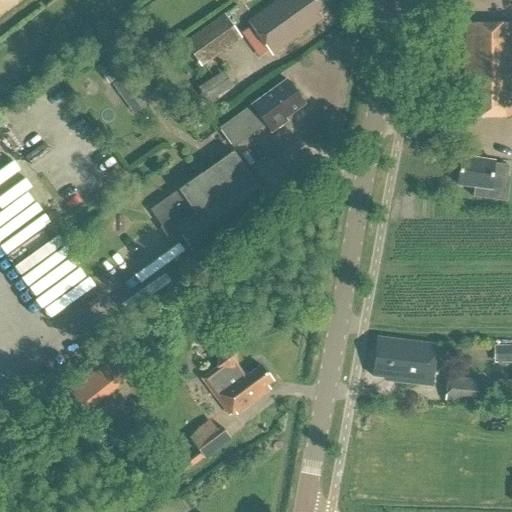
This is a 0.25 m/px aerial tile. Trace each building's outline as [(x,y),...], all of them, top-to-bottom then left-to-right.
[(323,9),(316,0),(281,0),(247,25),(272,58),(321,21),(315,14),(323,9)] [(241,40),(224,16),(184,44),(201,69),(241,40)] [(511,120),(511,25),(465,26),(465,121),(511,120)] [(112,56),(97,67),(109,83),(123,72),(112,56)] [(207,103),(231,88),(222,73),(197,88),(207,103)] [(127,80),(115,89),(127,105),(139,96),(127,80)] [(304,106),(286,81),(251,107),(251,108),(220,130),(232,147),(263,125),(270,135),(287,123),(285,120),(304,106)] [(219,122),(238,106),(231,98),(213,114),(219,122)] [(176,230),(193,254),(267,202),(233,153),(202,175),(201,175),(150,211),(162,229),(166,227),(171,233),(176,230)] [(460,158),(456,186),(474,189),(472,197),(506,202),(509,176),(507,176),(509,167),(496,165),(496,163),(460,158)] [(0,217),(27,198),(19,186),(0,200),(0,217)] [(32,204),(0,224),(0,262),(1,265),(2,264),(18,290),(67,258),(32,204)] [(432,388),(437,347),(376,340),(372,377),(389,379),(389,383),(432,388)] [(511,363),(511,345),(493,346),(493,364),(511,363)] [(236,415),(269,391),(266,387),(272,383),(260,366),(244,378),(236,368),(237,355),(220,351),(219,368),(224,369),(233,382),(213,396),(223,411),(230,407),(236,415)] [(154,370),(164,363),(158,354),(148,361),(154,370)] [(118,386),(106,376),(99,386),(111,395),(118,386)] [(481,407),(485,383),(448,378),(444,402),(481,407)] [(510,399),(511,381),(496,380),(495,398),(510,399)] [(203,461),(233,438),(224,426),(194,449),(203,461)] [(165,474),(170,481),(198,461),(192,454),(165,474)]
